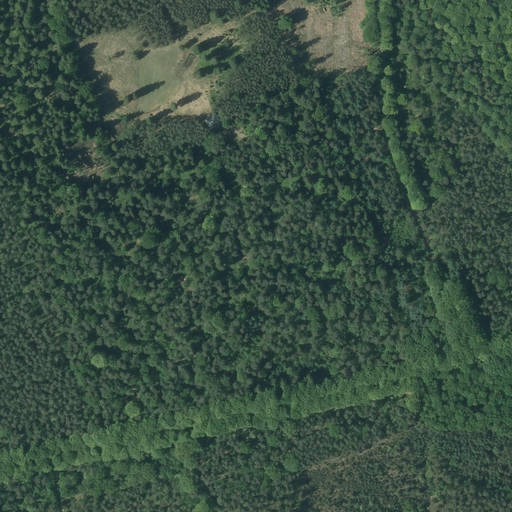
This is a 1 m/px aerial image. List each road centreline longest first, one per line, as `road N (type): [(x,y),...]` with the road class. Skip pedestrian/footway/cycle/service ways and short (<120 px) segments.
road 1 (track): [(0,464),(511,350)]
road 2 (track): [(474,360),(381,128),(364,132),(350,160),(325,178),(221,129)]
road 3 (track): [(0,74),(55,94),(89,123),(141,108)]
